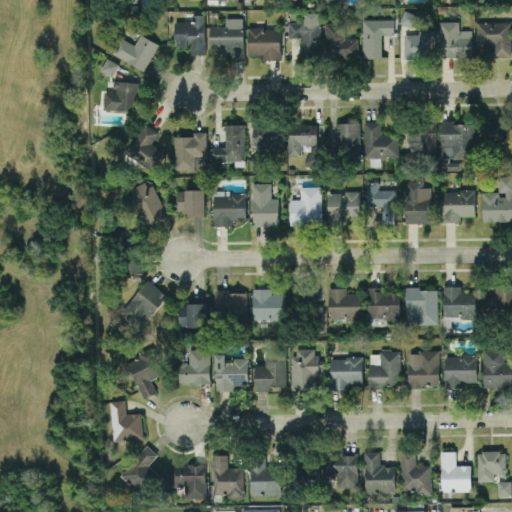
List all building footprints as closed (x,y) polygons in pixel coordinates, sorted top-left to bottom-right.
[(399,22),(412,27),(417,14),(404,9),(399,22)] [(288,22),(288,36),(300,36),(301,59),(320,58),(319,12),(303,12),(303,21),(288,22)] [(174,21),(175,46),(189,46),(189,53),(205,53),(204,13),(191,13),(191,20),(174,21)] [(209,24),(210,48),(229,47),(229,59),(243,58),(243,17),(225,18),(225,24),(209,24)] [(394,18),(362,19),(362,57),(381,57),(381,34),(394,33),(394,18)] [(472,56),(472,29),(458,29),(458,20),(438,21),(439,56),(472,56)] [(511,21),(477,20),(476,44),(493,44),(493,55),(510,56),(511,21)] [(357,38),(344,38),(344,22),(324,22),(324,58),(358,58),(357,38)] [(280,58),(280,27),(248,28),(248,53),(262,53),(262,59),(280,58)] [(403,57),(434,57),(434,30),(417,30),(417,34),(403,33),(403,57)] [(110,54),(146,68),(157,41),(139,34),(135,43),(118,36),(110,54)] [(111,76),(118,64),(107,57),(100,69),(111,76)] [(103,109),(137,110),(138,81),(112,80),(112,89),(104,88),(103,109)] [(511,119),(481,119),(482,146),(501,145),(501,165),(511,164),(511,119)] [(363,121),(364,157),(369,156),(370,166),(380,165),(380,157),(398,156),(398,134),(380,134),(380,120),(363,121)] [(359,121),(340,122),(340,145),(360,144),(359,121)] [(475,122),(441,121),(441,157),(474,158),(475,122)] [(125,151),(154,170),(166,152),(151,142),(159,132),(144,122),(125,151)] [(317,143),(317,122),(287,123),(288,154),(302,153),(301,143),(317,143)] [(246,159),(245,123),(225,124),(226,145),(214,146),(214,160),(246,159)] [(435,125),(408,125),(408,151),(403,151),(403,163),(419,163),(419,152),(436,152),(435,125)] [(254,126),(253,150),(283,151),(283,127),(254,126)] [(173,136),(174,169),(195,168),(194,155),(206,155),(206,131),(193,131),(193,135),(173,136)] [(318,143),(310,145),(312,159),(313,165),(321,164),(318,143)] [(483,220),(511,219),(511,175),(497,175),(498,191),(482,191),(483,220)] [(168,214),(150,180),(128,191),(145,226),(168,214)] [(367,180),(366,205),(382,206),(381,222),(396,222),(397,189),(378,188),(378,180),(367,180)] [(422,180),(403,181),(404,223),(431,222),(431,186),(422,186),(422,180)] [(253,225),(279,224),(278,197),(271,197),(271,182),(252,182),(253,225)] [(290,223),(322,223),(321,185),(300,185),(300,198),(289,198),(290,223)] [(205,189),(177,189),(177,210),(185,209),(186,215),(206,215),(205,189)] [(475,215),(474,189),(442,190),(442,221),(461,221),(460,215),(475,215)] [(246,190),(214,190),(214,225),(232,225),(232,219),(246,219),(246,190)] [(327,221),(360,222),(360,190),(346,190),(346,192),(328,192),(327,221)] [(166,293),(145,278),(121,313),(142,328),(166,293)] [(511,284),(496,285),(496,295),(482,296),(483,312),(511,311),(511,284)] [(368,319),(400,318),(400,291),(382,291),(382,286),(368,287),(368,319)] [(438,324),(438,289),(421,290),(421,286),(406,286),(406,324),(438,324)] [(476,291),(461,291),(461,286),(443,286),(444,317),(476,317),(476,291)] [(329,319),(361,319),(361,292),(347,292),(347,287),(328,288),(329,319)] [(285,320),(286,293),(272,293),(272,288),(253,288),(252,319),(285,320)] [(228,292),(228,289),(215,289),(216,319),(247,319),(247,292),(228,292)] [(207,303),(179,304),(179,326),(207,326),(207,303)] [(210,382),(210,348),(189,349),(189,361),(178,361),(178,383),(210,382)] [(291,355),(291,389),(317,388),(317,348),(296,348),(296,355),(291,355)] [(484,387),(511,386),(511,361),(504,361),(504,348),(483,349),(484,387)] [(400,386),(401,350),(380,350),(380,364),(369,363),(369,386),(400,386)] [(287,388),(286,351),(265,351),(265,364),(254,364),(255,389),(287,388)] [(408,386),(440,386),(440,351),(408,351),(408,386)] [(151,379),(163,374),(154,352),(128,363),(143,399),(157,393),(151,379)] [(216,390),(234,391),(234,384),(248,384),(249,357),(227,357),(227,354),(216,353),(216,390)] [(463,387),(463,382),(477,381),(477,355),(445,356),(445,387),(463,387)] [(349,389),(349,383),(363,382),(363,357),(330,357),(331,389),(349,389)] [(142,412),(126,413),(125,400),(111,400),(113,440),(143,438),(142,412)] [(119,475),(139,494),(158,474),(148,465),(158,454),(148,445),(119,475)] [(472,490),(471,464),(456,465),(456,450),(441,451),(442,491),(472,490)] [(366,492),(396,492),(395,465),(380,465),(380,451),(365,452),(366,492)] [(478,481),(494,480),(494,474),(506,473),(506,451),(478,451),(478,481)] [(432,464),(416,464),(416,452),(402,452),(401,493),(432,494),(432,464)] [(213,493),(227,493),(227,497),(244,497),(243,466),(228,467),(228,454),(213,454),(213,493)] [(359,487),(358,454),(327,455),(328,476),(337,475),(338,487),(359,487)] [(184,498),(207,497),(206,464),(174,464),(174,485),(184,485),(184,498)] [(281,494),(280,465),(251,466),(251,494),(281,494)] [(301,484),(321,483),(320,466),(300,467),(301,484)] [(511,480),(498,481),(498,495),(511,495),(511,480)]
